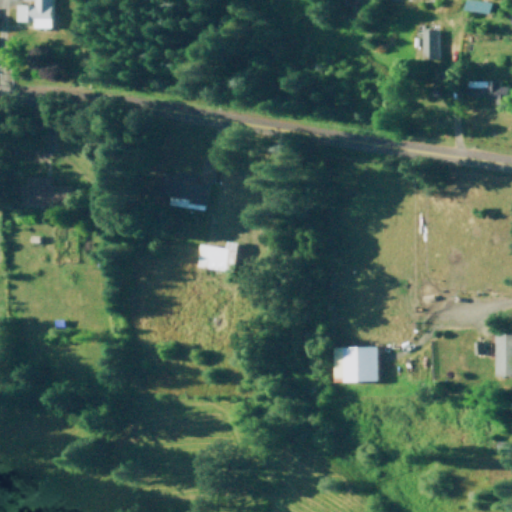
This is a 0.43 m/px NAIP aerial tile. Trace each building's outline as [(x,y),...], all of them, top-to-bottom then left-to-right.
[(51,27),(51,0),(33,0),(33,4),(16,4),(15,20),(33,21),(32,27),(51,27)] [(465,0),(465,9),(489,11),(490,1),(483,0),(465,0)] [(437,29),(421,29),(422,57),(437,57),(437,29)] [(508,103),(507,85),(500,85),(499,79),(466,81),(467,97),(494,96),(495,104),(508,103)] [(49,177),(21,176),(21,204),(69,205),(69,185),(49,184),(49,177)] [(208,184),(168,180),(167,195),(188,197),(187,202),(206,204),(208,184)] [(93,225),(109,225),(109,195),(94,195),(93,225)] [(234,271),(237,241),(225,240),(224,246),(199,243),(196,267),(234,271)] [(511,375),(511,331),(494,331),(495,375),(511,375)] [(329,346),(330,384),(377,381),(378,348),(329,346)] [(471,456),(467,472),(503,477),(506,458),(471,456)]
